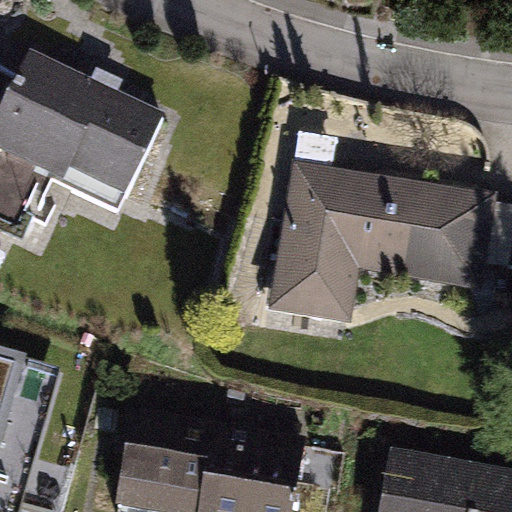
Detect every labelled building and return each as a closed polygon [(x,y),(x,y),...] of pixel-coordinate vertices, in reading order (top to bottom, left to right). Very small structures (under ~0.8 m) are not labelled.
[(54,184),(125,215),(167,117),(34,56),(0,125),(0,235),(24,246),(54,184)] [(495,201),(293,165),(267,321),(349,336),(359,279),(481,298),(495,201)] [(0,511),(16,511),(57,373),(0,356),(0,511)] [(302,511),(311,448),(138,423),(125,511),(302,511)] [(511,511),(511,491),(399,476),(394,511),(511,511)]
